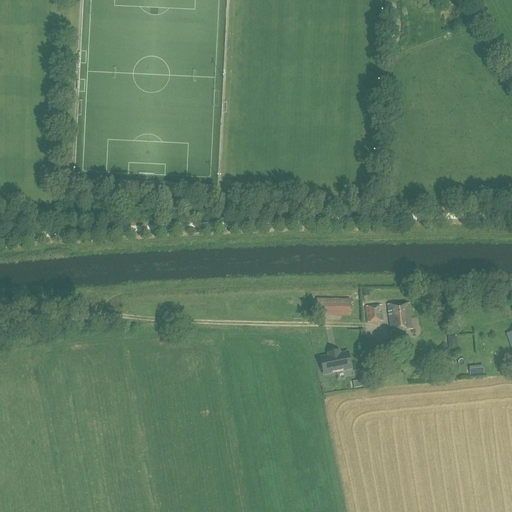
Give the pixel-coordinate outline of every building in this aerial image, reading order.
[(316,299),(316,316),(350,317),(350,299),(316,299)] [(412,329),(409,304),(387,305),(390,332),(412,329)] [(365,306),(367,322),(384,321),(382,305),(365,306)] [(458,349),(457,337),(448,337),(449,350),(458,349)] [(340,352),(329,354),(329,356),(321,357),(324,374),(351,370),(348,353),(340,354),(340,352)]
